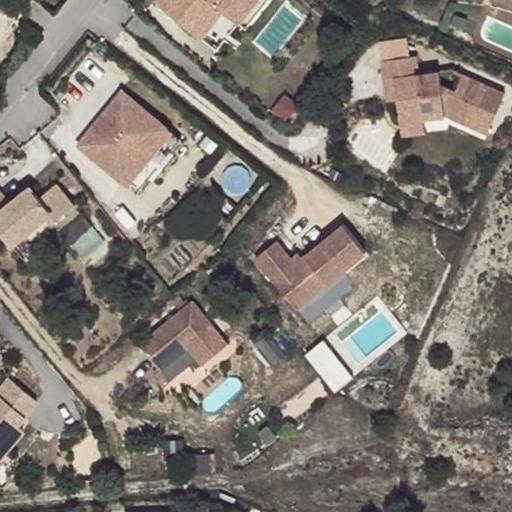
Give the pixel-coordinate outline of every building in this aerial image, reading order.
[(157,0),(154,4),(200,41),(222,14),(229,20),(245,0),(157,0)] [(504,99),(461,80),(454,97),(441,90),(439,77),(418,79),(416,61),(382,65),(384,84),(394,83),(397,104),(399,125),(422,122),(445,119),(487,138),(504,99)] [(394,83),(384,84),(387,105),(397,104),(394,83)] [(179,137),(118,90),(75,145),(136,192),(179,137)] [(285,103),(269,123),(286,138),(302,117),(285,103)] [(401,140),(424,137),(422,122),(399,125),(401,140)] [(72,206),(54,184),(38,197),(29,186),(8,203),(0,193),(0,232),(11,245),(45,216),(51,223),(72,206)] [(278,242),(257,258),(296,310),(344,273),(368,255),(346,227),(304,259),(296,265),(292,259),(278,242)] [(300,253),(292,259),(296,265),(304,259),(300,253)] [(356,289),(344,273),(296,310),(308,326),(356,289)] [(194,301),(140,343),(160,369),(188,347),(202,364),(228,344),(194,301)] [(0,440),(9,429),(2,423),(26,392),(0,372),(0,440)] [(135,460),(109,463),(110,483),(137,480),(135,460)]
